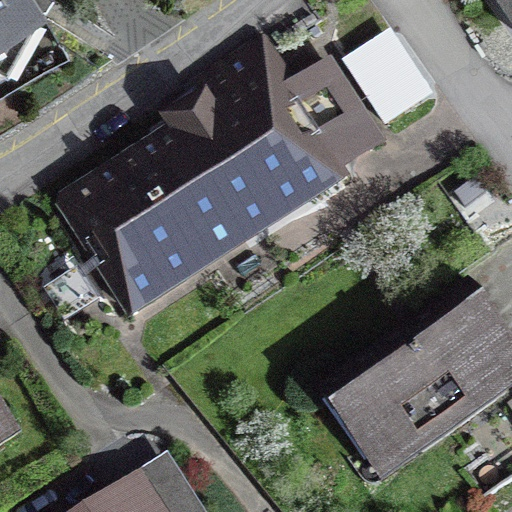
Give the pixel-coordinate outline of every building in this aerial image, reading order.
[(0,0),(0,40),(34,21),(29,12),(35,0),(0,0)] [(511,0),(497,0),(511,21),(511,0)] [(314,71),(288,89),(259,46),(195,88),(202,107),(167,128),(179,148),(66,218),(129,320),(133,318),(122,301),(364,147),(314,71)] [(311,391),(378,487),(511,393),(511,355),(463,285),(311,391)] [(0,446),(13,438),(0,416),(0,446)] [(159,511),(137,478),(83,511),(159,511)]
